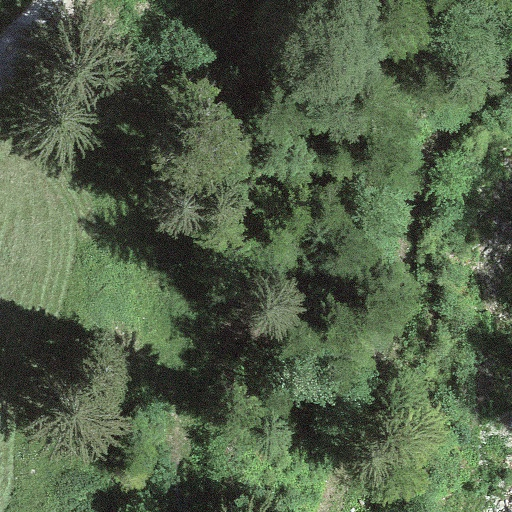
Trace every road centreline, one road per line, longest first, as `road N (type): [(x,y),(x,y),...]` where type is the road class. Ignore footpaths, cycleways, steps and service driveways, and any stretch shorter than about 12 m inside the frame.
road 1 (track): [(187,511),(194,467),(175,219),(121,126),(4,57)]
road 2 (track): [(511,31),(427,171),(333,511)]
